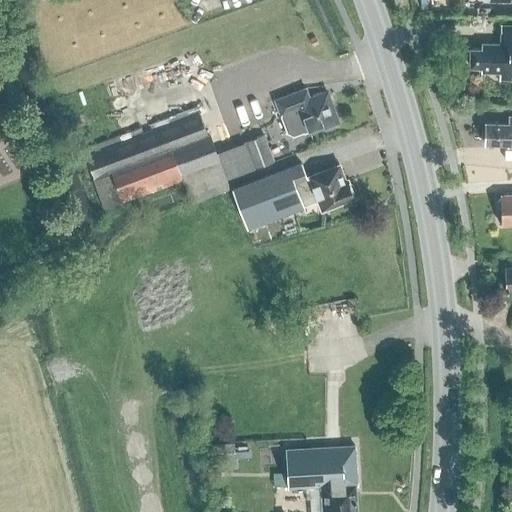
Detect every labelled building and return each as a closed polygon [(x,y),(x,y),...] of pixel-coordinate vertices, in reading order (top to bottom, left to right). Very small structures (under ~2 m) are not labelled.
[(489,8),(476,8),(476,16),(489,17),(489,8)] [(511,82),(511,27),(500,27),(499,44),(480,44),(480,49),(469,49),(469,66),(480,67),(480,72),(498,72),(498,82),(511,82)] [(305,88),(274,100),(280,116),(286,133),(293,136),(303,132),(303,133),(308,131),(335,121),(325,94),(309,100),(305,88)] [(188,194),(225,180),(225,179),(274,162),(264,135),(216,154),(209,135),(207,136),(198,113),(84,155),(93,179),(104,209),(123,202),(122,201),(182,179),(188,194)] [(511,117),(508,117),(508,124),(485,123),(484,144),(507,145),(507,147),(511,146),(511,117)] [(353,184),(347,182),(347,180),(344,180),(338,165),(306,177),(300,163),(231,190),(246,229),(303,208),(318,203),(321,210),(353,197),(353,196),(355,191),(353,184)] [(225,180),(188,194),(191,203),(228,189),(225,180)] [(511,194),(499,195),(500,224),(511,224),(511,194)] [(499,288),(491,292),(497,304),(505,300),(499,288)] [(240,441),(217,442),(217,453),(241,451),(240,441)] [(355,511),(354,485),(356,485),(354,445),(285,449),(287,488),(293,488),(293,492),(305,491),(305,487),(320,486),(321,496),(309,497),(309,511),(355,511)]
